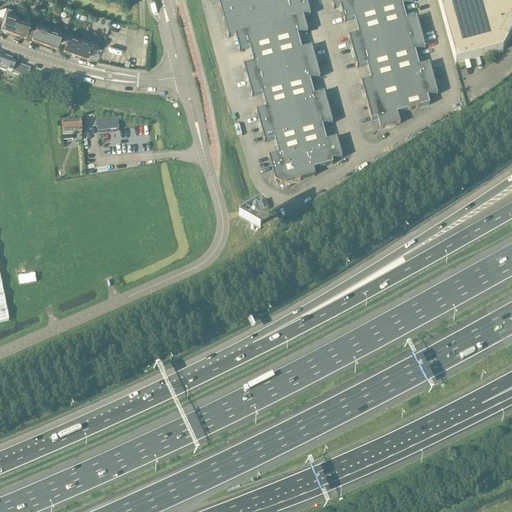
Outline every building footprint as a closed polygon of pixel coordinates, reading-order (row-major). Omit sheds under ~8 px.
[(228,38),(310,15),(305,0),(227,0),(218,2),(228,38)] [(333,9),(340,7),(366,0),(330,0),(333,10),(334,9),(333,9)] [(356,27),(380,20),(404,14),(402,6),(411,4),(412,4),(411,0),(366,0),(340,7),(344,22),(354,19),(356,27)] [(511,0),(437,0),(455,64),(503,51),(511,34),(511,0)] [(13,31),(18,16),(20,11),(8,7),(8,8),(6,7),(0,9),(0,16),(4,18),(1,27),(3,27),(5,29),(8,29),(13,31)] [(18,16),(13,31),(19,33),(21,34),(23,34),(25,35),(30,20),(29,19),(30,15),(27,14),(26,18),(18,16)] [(386,43),(420,34),(416,18),(416,19),(406,22),(404,14),(380,20),(386,43)] [(251,56),(275,49),(299,43),(297,35),(306,32),(307,33),(303,17),(309,16),(310,16),(310,15),(228,38),(229,38),(228,38),(235,36),(239,51),(249,48),(251,56)] [(352,53),(386,43),(380,20),(356,27),(358,35),(349,37),(348,37),(352,53)] [(44,41),(49,26),(38,22),(32,37),(34,38),(36,40),(39,40),(44,41)] [(49,26),(44,41),(50,43),(52,45),(54,45),(56,46),(62,31),(49,26)] [(76,52),(81,37),(69,33),(64,48),(65,49),(68,51),(70,50),(76,52)] [(392,66),(416,60),(414,52),(424,49),(424,50),(425,49),(420,34),(386,43),(392,66)] [(96,52),(99,43),(81,37),(76,52),(81,54),(83,56),(86,56),(88,56),(90,50),(96,52)] [(281,72),(315,63),(311,47),(311,48),(301,50),(299,43),(275,49),(281,72)] [(369,73),(392,66),(386,43),(352,53),(356,68),(357,68),(357,67),(366,65),(369,73)] [(247,81),(281,72),(275,49),(251,56),(253,63),(244,66),(243,66),(247,81)] [(3,58),(0,66),(0,70),(6,72),(7,70),(12,72),(21,75),(19,81),(25,83),(30,70),(16,65),(17,63),(3,58)] [(399,89),(433,80),(429,64),(428,64),(428,65),(418,67),(416,60),(392,66),(399,89)] [(287,95),(311,88),(309,81),(319,78),(320,78),(315,63),(281,72),(287,95)] [(365,98),(399,89),(392,66),(369,73),(371,80),(361,83),(360,83),(365,98)] [(264,101),(287,95),(281,72),(247,81),(251,97),(252,97),(252,96),(261,94),(264,101)] [(405,112),(429,105),(427,97),(436,95),(437,95),(433,80),(399,89),(405,112)] [(294,118),(328,108),(324,93),(323,93),(314,96),(311,88),(287,95),(294,118)] [(399,89),(365,98),(371,121),(372,121),(371,121),(377,119),(397,114),(405,112),(399,89)] [(260,127),(294,118),(287,95),(264,101),(266,109),(256,112),(256,111),(255,111),(260,127)] [(300,140),(324,134),(322,126),(331,124),(332,124),(328,108),(294,118),(300,140)] [(397,114),(377,119),(380,129),(379,129),(380,129),(400,124),(400,123),(399,123),(397,114)] [(276,147),(300,140),(294,118),(260,127),(264,142),(274,139),(276,147)] [(62,136),(74,135),(74,133),(82,132),(81,120),(61,122),(62,136)] [(98,133),(119,131),(118,120),(96,121),(98,133)] [(300,140),(310,177),(315,176),(313,170),(332,164),(331,161),(341,158),(341,159),(342,159),(336,138),(335,139),(336,139),(326,142),(324,134),(300,140)] [(281,185),(310,177),(300,140),(276,147),(278,155),(269,157),(268,157),(274,182),(281,185)] [(0,322),(9,321),(0,276),(0,322)]
